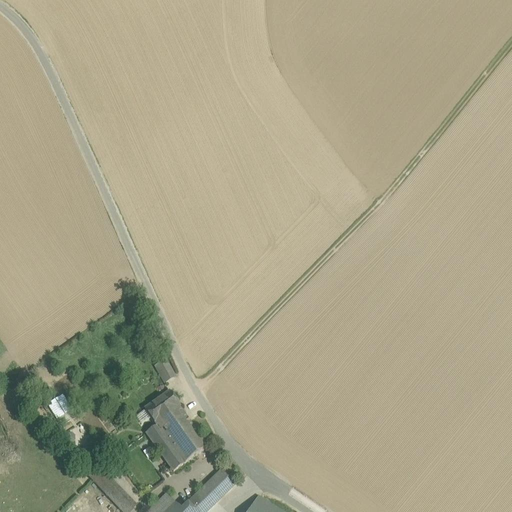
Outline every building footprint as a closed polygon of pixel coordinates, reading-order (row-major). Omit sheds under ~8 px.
[(177,379),(170,365),(165,368),(163,365),(156,368),(165,385),(177,379)] [(171,394),(146,412),(155,425),(156,425),(166,418),(180,408),(171,394)] [(48,404),(57,421),(73,412),(64,396),(48,404)] [(180,408),(166,418),(169,422),(159,430),(184,465),(208,449),(180,408)] [(166,418),(156,425),(158,428),(159,430),(169,422),(166,418)] [(159,430),(158,428),(148,435),(174,473),(184,465),(159,430)] [(133,511),(137,508),(98,467),(87,477),(119,511),(133,511)] [(222,472),(198,495),(212,509),(233,488),(222,472)] [(198,495),(188,506),(194,511),(208,511),(212,509),(198,495)] [(167,496),(150,511),(168,511),(175,505),(167,496)] [(273,511),(257,503),(251,511),(273,511)]
